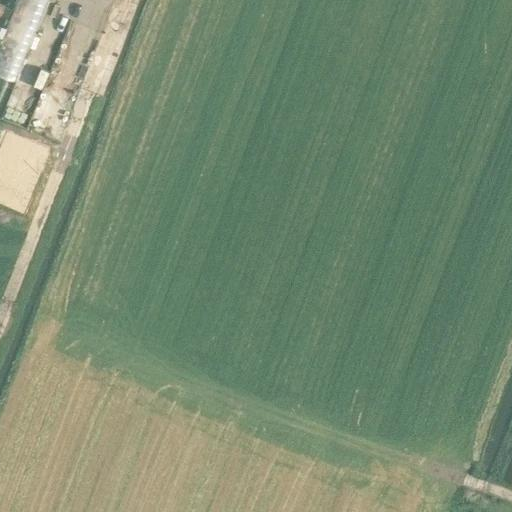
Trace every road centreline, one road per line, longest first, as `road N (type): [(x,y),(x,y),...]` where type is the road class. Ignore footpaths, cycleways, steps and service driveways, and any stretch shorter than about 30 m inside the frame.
road 1 (track): [(0,325),(87,95)]
road 2 (track): [(363,435),(511,495)]
